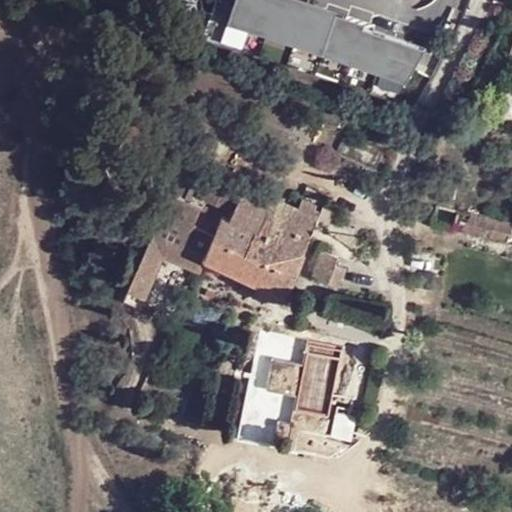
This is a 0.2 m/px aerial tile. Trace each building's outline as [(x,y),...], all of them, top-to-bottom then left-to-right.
[(325,56),(410,84),(429,52),(326,17),(327,12),(290,0),(238,0),(231,25),(270,38),(271,34),(326,52),(325,56)] [(235,214),(245,192),(212,178),(203,199),(235,214)] [(274,206),(245,192),(235,214),(231,223),(223,220),(205,259),(206,260),(287,297),(327,211),(311,203),(306,213),(277,200),(274,206)] [(168,211),(156,236),(205,259),(223,220),(193,206),(186,219),(168,211)] [(511,224),(459,211),(454,228),(511,242),(511,224)] [(156,236),(120,302),(136,310),(162,255),(199,272),(205,259),(156,236)] [(341,255),(324,250),(314,278),(340,288),(348,268),(338,263),(341,255)]
